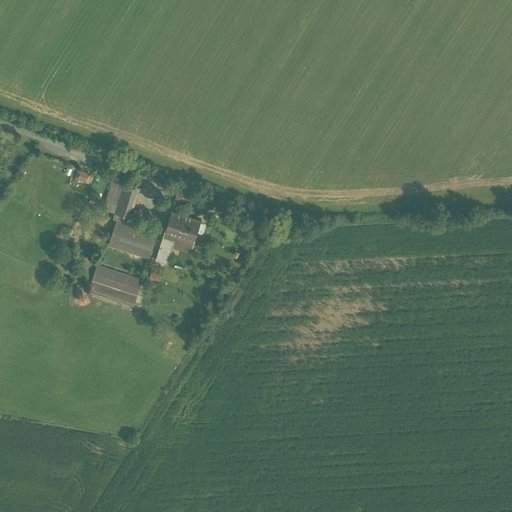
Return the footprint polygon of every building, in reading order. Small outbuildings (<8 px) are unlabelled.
[(90,175),(79,170),(77,177),(88,181),(90,175)] [(140,187),(114,178),(104,208),(115,212),(113,219),(117,220),(117,219),(128,223),(140,187)] [(192,193),(179,189),(178,193),(176,198),(189,203),(192,193)] [(201,220),(172,211),(156,260),(165,262),(170,245),(190,252),(201,220)] [(117,219),(117,220),(109,244),(148,257),(156,232),(128,223),(117,219)] [(97,265),(90,288),(134,302),(142,279),(97,265)] [(147,277),(160,280),(162,269),(150,266),(147,277)]
